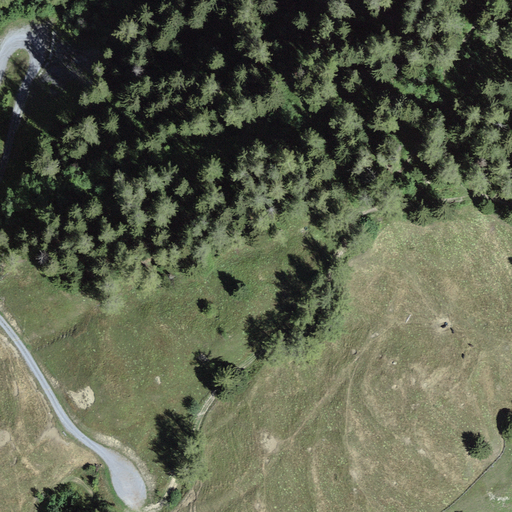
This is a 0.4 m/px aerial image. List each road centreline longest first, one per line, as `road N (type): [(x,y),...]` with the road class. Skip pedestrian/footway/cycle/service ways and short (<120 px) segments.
road 1 (unclassified): [(0,315),(70,426),(113,459),(141,509)]
road 2 (unclassified): [(0,64),(12,40),(26,38),(40,51),(0,190)]
